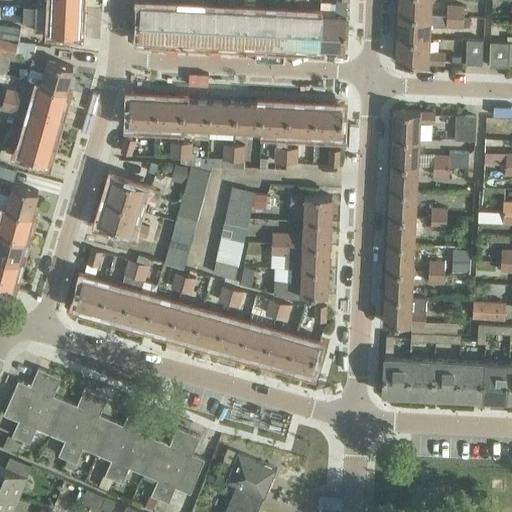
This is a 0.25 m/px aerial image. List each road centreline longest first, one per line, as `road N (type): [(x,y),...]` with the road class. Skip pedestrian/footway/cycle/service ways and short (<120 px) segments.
road 1 (residential): [(357,418),(370,81)]
road 2 (residential): [(357,418),(37,330)]
road 3 (residential): [(37,330),(117,59)]
road 4 (residential): [(370,81),(336,71),(117,59)]
road 5 (residential): [(511,426),(357,418)]
road 6 (residential): [(511,90),(370,81)]
